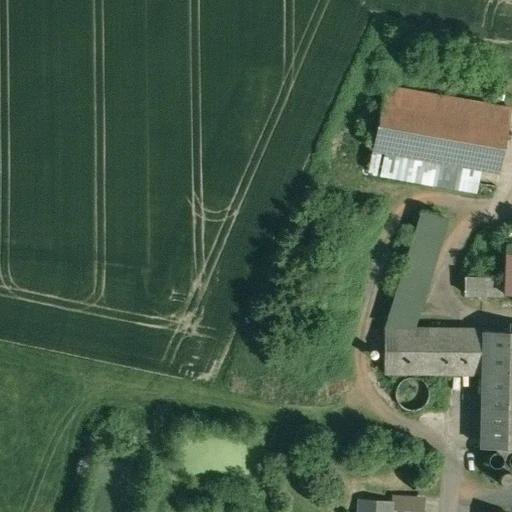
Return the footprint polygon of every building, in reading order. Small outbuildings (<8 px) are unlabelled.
[(510,108),(383,85),(372,148),(498,171),(510,108)] [(447,220),(421,212),(385,326),(414,326),(447,220)] [(511,242),(508,243),(509,232),(485,231),(483,276),(464,276),(463,293),(511,294),(511,242)] [(511,330),(383,329),(383,371),(483,372),(481,447),(511,447),(511,330)] [(417,377),(414,377),(411,377),(408,377),(406,377),(404,378),(401,380),(399,382),(397,385),(395,388),(395,391),(395,393),(395,396),(395,398),(396,401),(397,402),(398,404),(400,406),(402,407),(405,408),(408,409),(412,410),(416,409),(420,408),(423,405),(425,403),(426,401),(427,399),(428,396),(428,393),(428,389),(427,387),(426,384),(424,382),(422,380),(420,379),(417,377)] [(498,452),(495,451),(492,452),(490,454),(488,455),(487,457),(487,459),(487,461),(488,463),(489,465),(491,466),(493,467),(496,467),(498,467),(500,466),(501,465),(502,463),(503,459),(503,457),(502,455),(500,453),(498,452)] [(507,470),(505,470),(503,471),(501,472),(499,473),(498,475),(498,477),(498,479),(498,481),(499,482),(500,483),(501,485),(503,486),(506,486),(509,485),(510,485),(511,484),(511,482),(511,473),(511,472),(509,471),(507,470)] [(389,511),(390,500),(359,498),(357,511),(389,511)]
